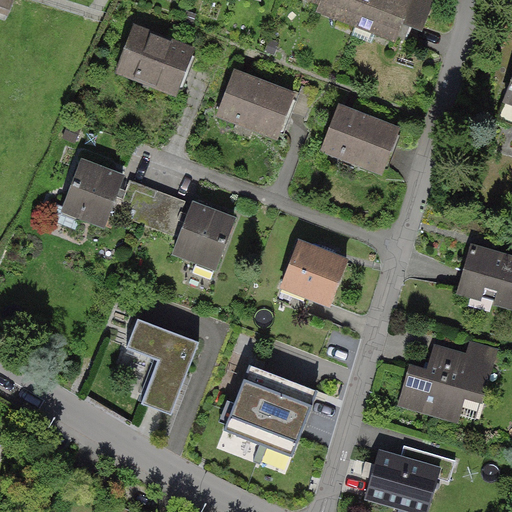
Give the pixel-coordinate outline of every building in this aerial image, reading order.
[(16,0),(0,0),(0,18),(9,22),(16,0)] [(379,0),(334,0),(333,5),(372,20),(379,0)] [(424,0),(379,0),(372,20),(411,35),(424,0)] [(194,53),(135,30),(119,71),(178,93),(194,53)] [(511,71),(502,96),(511,99),(511,71)] [(294,97),(235,74),(220,115),(279,137),(294,97)] [(398,131),(339,108),(324,149),(383,172),(398,131)] [(145,226),(157,196),(129,186),(124,200),(116,197),(123,178),(82,162),(65,207),(57,204),(51,221),(77,231),(82,217),(105,226),(111,213),(145,226)] [(185,207),(157,196),(146,226),(181,239),(175,253),(199,262),(194,273),(212,280),(235,220),(194,205),(187,223),(180,221),(185,207)] [(347,262),(300,244),(278,301),(306,311),(311,297),(331,305),(347,262)] [(511,257),(470,246),(457,290),(511,305),(511,257)] [(199,338),(139,314),(127,343),(159,355),(141,400),(170,411),(199,338)] [(492,368),(434,352),(428,373),(412,368),(402,399),(459,415),(465,395),(482,400),(492,368)] [(323,385),(248,357),(220,432),(295,460),(323,385)] [(430,467),(380,452),(367,498),(416,511),(428,511),(438,478),(451,482),(457,461),(434,454),(430,467)]
